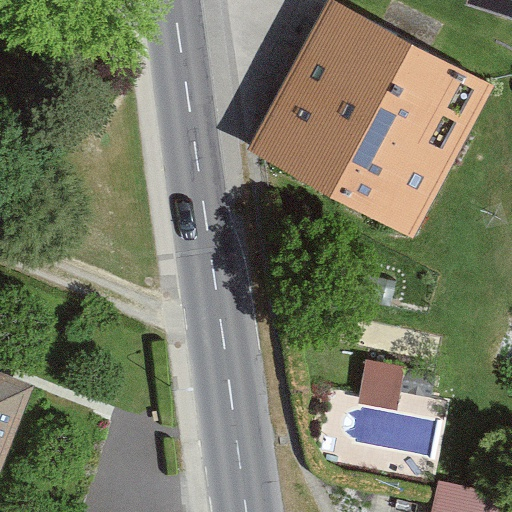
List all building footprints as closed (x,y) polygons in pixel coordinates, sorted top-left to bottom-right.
[(320,0),(241,141),(400,230),(482,85),(331,0),(320,0)] [(511,0),(462,0),(460,7),(511,20),(511,0)] [(362,394),(399,401),(406,361),(369,354),(362,394)] [(0,465),(30,383),(0,372),(0,465)] [(503,511),(507,499),(441,483),(433,511),(503,511)]
